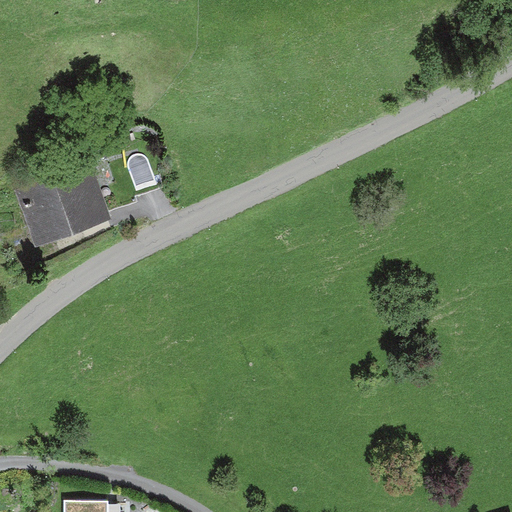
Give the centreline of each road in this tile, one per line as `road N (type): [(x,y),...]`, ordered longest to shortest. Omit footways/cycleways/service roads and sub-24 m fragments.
road 1 (tertiary): [(511,64),(120,254),(72,283),(0,348)]
road 2 (track): [(0,465),(91,471),(154,487),(199,511)]
